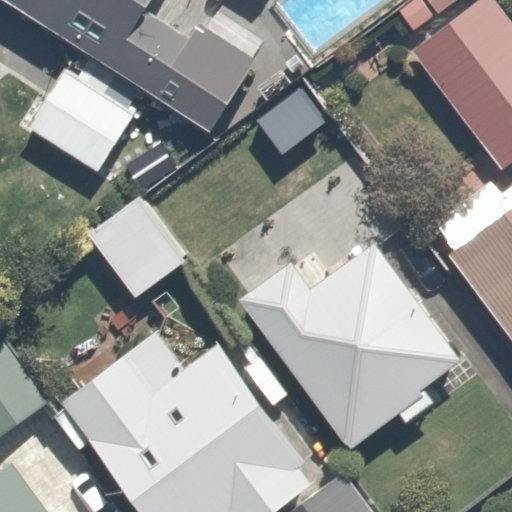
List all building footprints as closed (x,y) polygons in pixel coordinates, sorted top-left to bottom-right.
[(3,0),(158,89),(192,30),(147,5),(150,0),(3,0)] [(511,21),(497,0),(475,0),(409,44),(492,166),(511,152),(511,21)] [(68,57),(29,118),(99,162),(138,101),(68,57)] [(301,86),(255,120),(281,154),(327,120),(301,86)] [(356,141),(313,177),(357,228),(399,192),(356,141)] [(511,181),(443,231),(511,328),(511,181)] [(134,189),(86,230),(138,292),(187,252),(134,189)] [(303,246),(242,291),(349,438),(397,403),(410,421),(448,394),(435,376),(462,357),(370,231),(319,268),(303,246)] [(62,410),(53,417),(77,449),(89,440),(142,511),(268,511),(310,481),(299,466),(304,462),(217,345),(185,368),(156,330),(57,403),(62,410)] [(0,354),(0,427),(34,402),(0,354)] [(56,511),(19,456),(0,468),(0,511),(56,511)] [(371,511),(343,473),(289,511),(371,511)]
